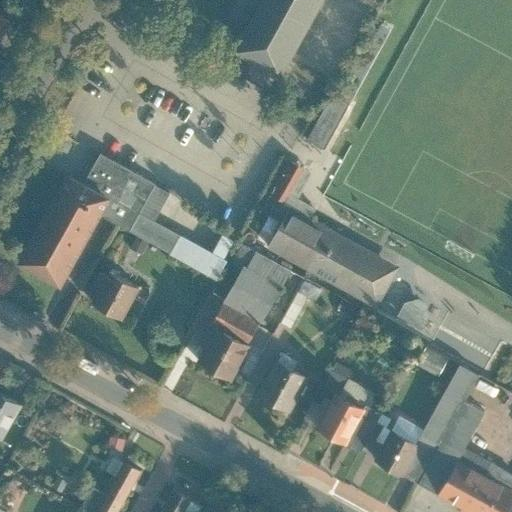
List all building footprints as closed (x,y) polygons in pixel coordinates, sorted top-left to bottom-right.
[(234,0),(219,28),(236,37),(230,48),(280,75),(321,0),(234,0)] [(0,35),(11,17),(0,10),(0,35)] [(307,138),(325,147),(350,99),(333,90),(307,138)] [(67,174),(17,263),(59,286),(99,213),(215,278),(224,259),(154,220),(170,192),(99,154),(85,184),(67,174)] [(267,244),(379,305),(401,264),(285,201),(304,168),(287,158),(259,208),(280,219),(267,244)] [(196,360),(232,379),(291,270),(242,244),(232,262),(242,267),(198,341),(205,345),(196,360)] [(90,300),(121,317),(139,284),(109,268),(105,274),(99,271),(89,288),(95,291),(90,300)] [(280,320),(291,326),(308,296),(298,290),(280,320)] [(290,411),(309,376),(275,358),(257,393),(290,411)] [(393,427),(374,459),(419,482),(464,399),(479,373),(461,364),(417,441),(393,427)] [(361,450),(382,412),(367,404),(366,408),(338,392),(318,427),(361,450)] [(0,435),(3,437),(20,403),(0,393),(0,435)] [(486,411),(464,399),(419,482),(470,511),(507,511),(511,503),(511,471),(465,447),(486,411)] [(90,511),(116,511),(140,469),(123,460),(104,492),(92,485),(79,507),(90,511)] [(171,488),(158,511),(182,511),(191,498),(171,488)] [(0,511),(11,511),(13,509),(0,502),(0,511)]
